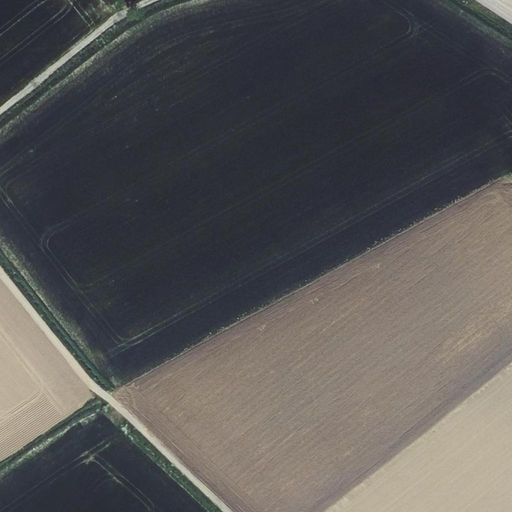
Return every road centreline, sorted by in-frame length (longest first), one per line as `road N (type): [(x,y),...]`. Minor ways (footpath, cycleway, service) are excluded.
road 1 (track): [(0,272),(83,377),(228,511)]
road 2 (unclassified): [(151,0),(101,28),(0,110)]
